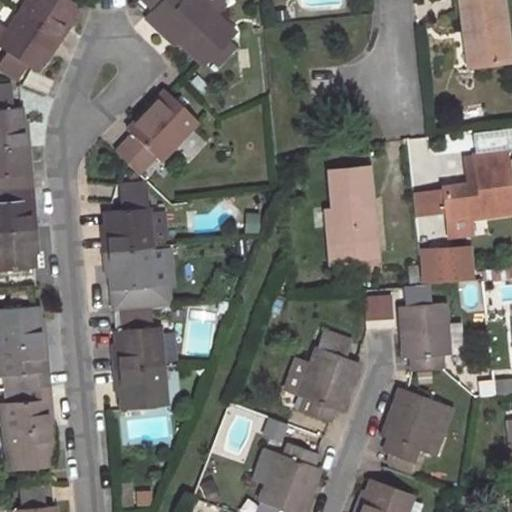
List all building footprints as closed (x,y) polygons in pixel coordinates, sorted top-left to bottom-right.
[(52,51),(67,29),(63,27),(69,17),(78,3),(72,0),(27,0),(0,40),(0,46),(33,70),(42,58),(48,49),(52,51)] [(140,0),(151,9),(159,0),(140,0)] [(235,32),(200,0),(159,0),(151,9),(144,17),(155,27),(159,23),(177,40),(203,66),(235,32)] [(467,30),(472,67),(508,62),(500,0),(457,0),(461,31),(467,30)] [(69,17),(63,27),(67,29),(73,19),(69,17)] [(155,27),(173,44),(177,40),(159,23),(155,27)] [(48,49),(42,58),(45,61),(52,51),(48,49)] [(197,121),(164,89),(126,129),(130,132),(113,151),(138,173),(155,156),(160,160),(197,121)] [(31,226),(29,199),(35,198),(33,172),(27,173),(25,147),(31,147),(30,129),(24,129),(23,119),(22,107),(8,108),(0,108),(0,182),(1,201),(0,201),(0,269),(35,266),(34,254),(33,244),(39,243),(37,226),(31,226)] [(471,134),(472,150),(511,147),(511,134),(511,131),(471,134)] [(470,218),(511,213),(504,151),(473,156),(475,168),(477,184),(465,186),(443,189),(446,214),(449,237),(472,234),(470,218)] [(323,209),(327,243),(374,238),(367,166),(327,171),(331,209),(323,209)] [(475,168),(462,170),(465,186),(477,184),(475,168)] [(128,208),(148,207),(146,186),(126,187),(128,208)] [(446,214),(443,189),(424,192),(427,216),(446,214)] [(37,226),(35,198),(29,199),(31,226),(37,226)] [(101,237),(103,264),(108,264),(109,274),(110,289),(155,285),(148,207),(128,208),(104,211),(105,225),(106,237),(101,237)] [(473,279),(471,244),(418,247),(420,282),(473,279)] [(155,285),(110,289),(112,309),(115,309),(148,306),(169,304),(167,284),(155,285)] [(392,294),(363,296),(365,318),(394,316),(392,294)] [(445,303),(398,307),(402,357),(408,357),(410,371),(442,368),(441,355),(450,354),(445,303)] [(1,402),(7,470),(52,466),(51,453),(50,443),(55,443),(54,425),(49,425),(47,398),(51,398),(49,371),(44,372),(42,346),(46,346),(45,329),(41,330),(40,318),(38,304),(0,308),(0,375),(16,374),(18,388),(4,390),(6,402),(1,402)] [(117,329),(150,326),(148,306),(115,309),(117,329)] [(461,348),(460,321),(449,321),(450,348),(461,348)] [(165,405),(158,325),(150,326),(117,329),(114,329),(116,345),(117,356),(111,356),(114,383),(119,383),(120,393),(120,394),(122,408),(165,405)] [(165,359),(173,359),(171,327),(163,328),(165,359)] [(358,363),(316,347),(298,393),(304,395),(298,410),(330,423),(335,407),(341,409),(358,363)] [(441,402),(399,388),(381,435),(388,437),(382,451),(413,462),(418,449),(423,451),(441,402)] [(276,454),(259,501),(288,511),(302,511),(318,469),(313,467),(318,454),(286,442),(281,456),(276,454)] [(356,501),(351,511),(405,511),(411,494),(370,479),(365,493),(361,503),(356,501)] [(21,489),(23,507),(45,506),(43,488),(21,489)] [(360,491),(356,501),(361,503),(365,493),(360,491)] [(411,494),(405,511),(421,511),(426,499),(411,494)]
